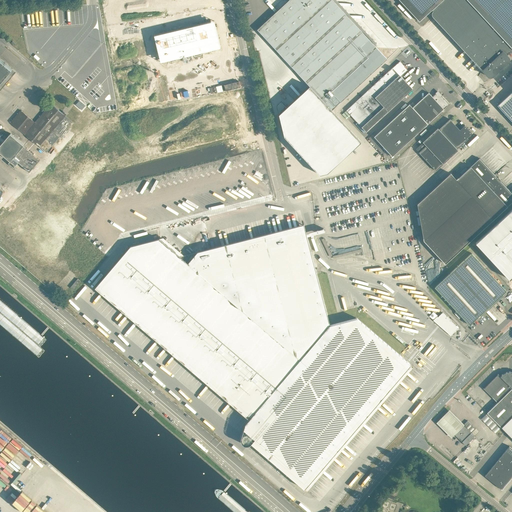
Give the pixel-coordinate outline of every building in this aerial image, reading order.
[(289,0),(257,30),(261,33),(310,86),(286,107),(281,102),(278,105),(278,106),(277,106),(277,107),(285,136),(320,175),(328,173),(361,142),(332,110),(384,62),(387,59),(332,0),(289,0)] [(511,0),(399,0),(419,21),(432,10),(433,11),(432,11),(432,12),(432,13),(432,14),(432,15),(432,16),(481,69),(481,70),(486,75),(487,76),(488,77),(489,77),(490,77),(491,77),(492,77),(493,76),(509,61),(509,60),(510,60),(510,59),(510,58),(510,57),(509,57),(509,56),(507,54),(511,49),(511,0)] [(211,19),(152,34),(158,61),(218,46),(211,19)] [(425,36),(453,69),(456,69),(458,67),(460,69),(459,65),(461,64),(463,65),(472,65),(434,20),(430,23),(432,24),(432,27),(429,27),(427,28),(429,30),(431,30),(431,33),(430,32),(427,33),(427,36),(425,36)] [(81,49),(75,50),(78,67),(84,66),(81,49)] [(0,83),(8,73),(12,69),(0,57),(0,83)] [(118,83),(133,157),(245,135),(243,127),(240,128),(227,61),(118,83)] [(388,111),(409,92),(413,89),(401,76),(408,70),(404,66),(405,66),(400,61),(393,67),(346,110),(366,131),(388,111)] [(392,156),(446,107),(449,104),(438,92),(432,96),(429,93),(413,107),(409,104),(374,136),(392,156)] [(63,111),(62,112),(51,103),(35,122),(21,110),(11,122),(39,146),(46,152),(66,129),(67,130),(70,126),(69,125),(72,122),(65,116),(67,114),(63,111)] [(460,130),(450,119),(439,129),(438,128),(423,142),(416,149),(419,152),(436,171),(458,150),(457,149),(468,139),(467,138),(472,133),(465,125),(464,125),(465,125),(460,130)] [(23,146),(24,145),(11,134),(0,146),(0,151),(10,161),(9,163),(14,167),(18,162),(29,172),(40,160),(23,146)] [(493,219),(511,201),(511,193),(501,181),(501,180),(498,177),(498,178),(479,158),(456,179),(451,173),(417,204),(424,240),(445,264),(493,219)] [(172,187),(130,197),(136,225),(178,216),(172,187)] [(511,209),(476,243),(510,279),(511,276),(511,209)] [(306,233),(305,229),(304,224),(198,251),(190,261),(188,263),(159,239),(131,246),(97,285),(95,288),(249,419),(245,424),(241,438),(241,439),(241,440),(241,441),(241,442),(242,442),(242,443),(243,444),(244,444),(245,445),(246,445),(247,445),(248,445),(249,445),(250,444),(255,448),(256,447),(260,450),(259,451),(262,452),(268,458),(271,460),(277,465),(276,466),(279,467),(287,474),(286,474),(289,476),(297,482),(296,483),(299,484),(305,489),(305,488),(307,491),(413,367),(411,364),(357,318),(330,325),(307,236),(325,232),(324,228),(306,233)] [(506,291),(503,287),(472,253),(435,287),(469,325),(506,291)] [(76,278),(70,288),(74,290),(80,280),(76,278)] [(443,312),(435,320),(451,335),(458,328),(443,312)] [(484,388),(483,388),(483,389),(484,388),(498,402),(487,413),(491,416),(501,427),(511,437),(511,371),(509,371),(507,372),(502,375),(501,376),(498,374),(499,374),(498,373),(497,374),(484,388)] [(438,423),(452,436),(454,434),(463,425),(449,412),(438,423)] [(482,418),(481,419),(494,432),(496,431),(495,430),(497,428),(487,418),(485,420),(482,418)] [(466,445),(475,437),(463,425),(454,434),(466,445)] [(368,444),(370,441),(364,438),(362,443),(353,439),(357,443),(355,446),(357,447),(355,450),(354,452),(347,449),(353,454),(351,458),(350,457),(348,459),(350,460),(347,464),(349,466),(355,459),(355,460),(368,444)] [(511,459),(511,457),(505,451),(501,455),(510,462),(511,459)] [(510,462),(501,455),(498,459),(507,466),(510,462)] [(507,466),(498,459),(495,463),(504,470),(507,466)] [(504,470),(495,463),(491,468),(499,475),(504,470)] [(499,475),(491,468),(485,475),(493,482),(499,475)] [(511,476),(504,470),(499,475),(508,482),(511,476)] [(22,471),(13,484),(20,489),(29,477),(22,471)] [(508,482),(499,475),(493,482),(502,489),(508,482)] [(0,480),(0,488),(12,499),(15,496),(10,491),(11,490),(0,480)] [(46,511),(48,509),(52,510),(58,503),(55,501),(51,506),(37,496),(28,508),(28,509),(31,510),(30,511),(26,511),(25,511),(24,510),(25,504),(19,511),(46,511)]
